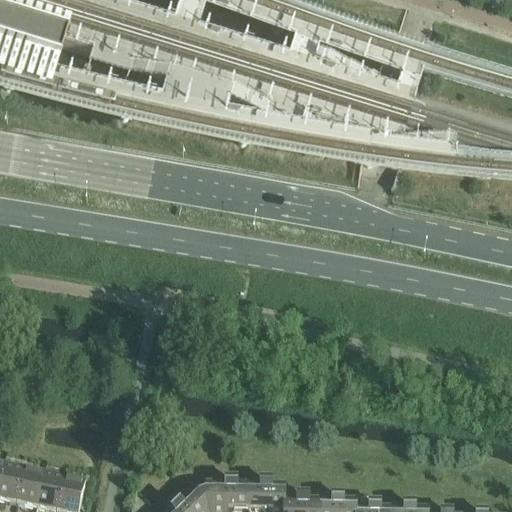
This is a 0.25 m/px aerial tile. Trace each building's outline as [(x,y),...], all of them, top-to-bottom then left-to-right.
[(0,0),(0,59),(60,78),(68,51),(387,149),(386,156),(399,157),(419,103),(83,0),(0,0)] [(25,471),(5,467),(0,491),(0,504),(17,509),(25,471)] [(37,511),(45,476),(25,471),(17,509),(32,511),(37,511)] [(58,511),(65,480),(45,476),(37,511),(58,511)] [(79,511),(86,484),(65,480),(58,511),(79,511)] [(205,498),(202,499),(207,511),(248,511),(248,490),(237,490),(237,485),(225,485),(225,490),(205,490),(205,498)] [(260,490),(248,490),(248,511),(284,511),(284,505),(285,505),(285,491),(272,491),(272,486),(260,486),(260,490)] [(207,511),(202,499),(199,500),(193,494),(179,508),(176,505),(167,511),(207,511)] [(297,505),(285,505),(284,505),(284,511),(320,511),(320,506),(309,505),(309,501),(297,501),(297,505)] [(332,506),(320,506),(320,511),(356,511),(357,506),(344,506),(344,501),(332,501),(332,506)]
